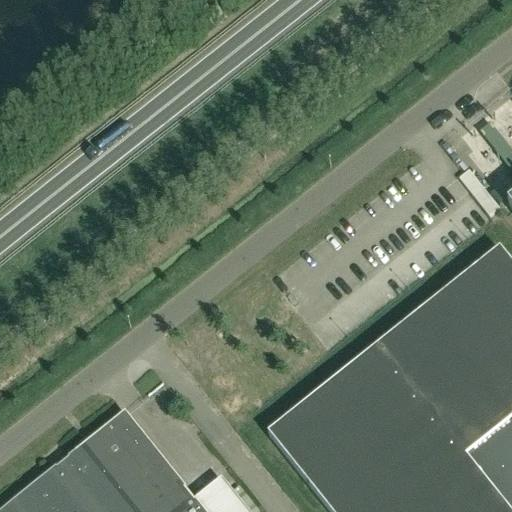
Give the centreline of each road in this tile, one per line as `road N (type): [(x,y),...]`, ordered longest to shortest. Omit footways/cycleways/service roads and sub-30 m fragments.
road 1 (unclassified): [(0,451),(511,41)]
road 2 (unclassified): [(421,0),(0,350)]
road 3 (trunk): [(0,242),(302,0)]
